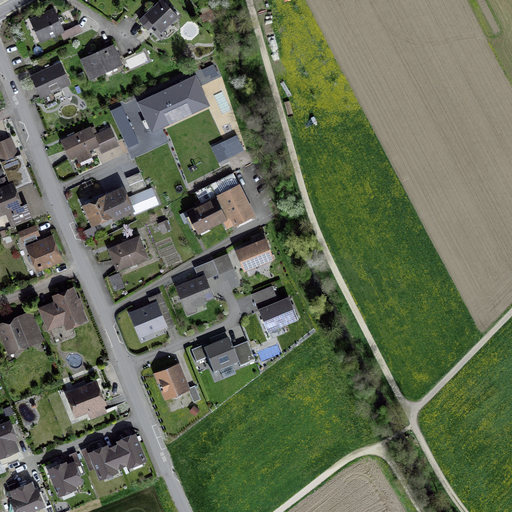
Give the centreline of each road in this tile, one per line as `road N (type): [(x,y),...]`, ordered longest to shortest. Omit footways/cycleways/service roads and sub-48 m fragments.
road 1 (residential): [(0,55),(186,511)]
road 2 (track): [(408,416),(317,229),(247,0)]
road 3 (track): [(511,311),(408,416)]
